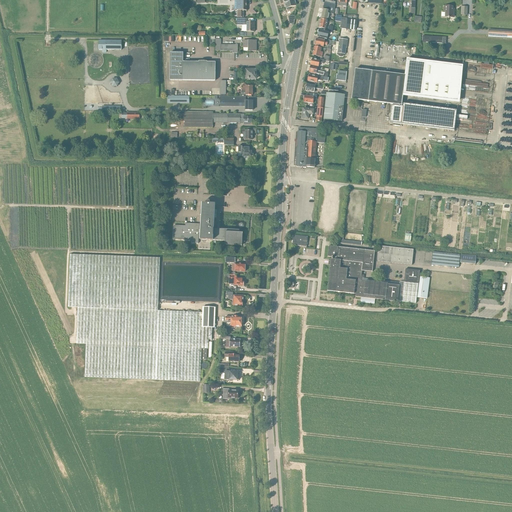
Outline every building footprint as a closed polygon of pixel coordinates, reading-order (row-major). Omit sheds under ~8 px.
[(234,9),(234,11),(237,11),(237,17),(244,17),(244,11),(247,11),(247,0),(230,0),(231,1),(235,1),(234,9)] [(296,6),(294,0),(283,0),(286,9),(296,6)] [(334,9),(335,5),(324,3),(321,18),(327,19),(329,13),(334,15),(334,14),(333,13),(334,9)] [(444,6),(444,11),(445,11),(445,13),(445,17),(449,17),(449,18),(449,17),(453,18),(454,11),(452,11),(452,7),(444,6)] [(236,18),(236,23),(237,23),(237,25),(244,25),(244,31),(246,31),(246,32),(247,32),(247,33),(240,33),(240,36),(252,37),(252,32),(254,32),(254,22),(248,22),(248,18),(236,18)] [(321,19),(319,27),(326,29),(327,21),(321,19)] [(347,20),(346,29),(355,30),(356,30),(357,20),(347,19),(347,20)] [(317,36),(324,38),(324,39),(327,40),(328,31),(319,29),(318,30),(318,31),(318,32),(317,36)] [(511,30),(488,29),(488,37),(511,38),(511,30)] [(329,40),(329,44),(331,44),(331,45),(336,46),(335,50),(338,50),(337,53),(337,55),(338,56),(340,57),(341,57),(343,57),(344,56),(344,54),(345,54),(346,48),(347,48),(348,40),(339,39),(339,37),(336,36),(336,42),(335,42),(335,41),(332,41),(329,40)] [(423,42),(446,44),(446,37),(423,36),(423,42)] [(215,39),(215,51),(232,51),(232,53),(234,53),(238,53),(238,45),(221,44),(221,39),(215,39)] [(316,39),(315,45),(323,47),(324,45),(327,45),(328,42),(324,41),(325,40),(316,39)] [(243,40),(243,48),(248,48),(248,51),(256,51),(256,41),(243,40)] [(121,41),(98,41),(98,50),(102,50),(102,53),(106,53),(106,50),(121,50),(121,41)] [(314,46),(312,55),(322,58),(323,53),(320,52),(321,48),(314,46)] [(183,53),(170,52),(170,63),(170,70),(170,72),(170,81),(182,81),(216,81),(216,79),(216,63),(207,63),(207,61),(199,61),(199,63),(183,62),(183,53)] [(311,59),(310,65),(318,67),(319,63),(323,64),(324,62),(323,62),(324,60),(320,59),(320,60),(311,59)] [(355,69),(351,99),(369,101),(381,103),(381,106),(384,106),(385,103),(402,106),(403,94),(458,101),(462,66),(407,59),(405,75),(372,71),(355,69)] [(310,66),(308,72),(323,75),(324,72),(317,71),(317,68),(310,66)] [(256,79),(256,78),(257,78),(258,78),(258,77),(258,76),(258,75),(257,75),(257,74),(256,74),(256,70),(246,70),(246,79),(256,79)] [(317,80),(323,81),(327,82),(327,80),(328,78),(327,77),(328,73),(325,73),(324,77),(323,76),(323,77),(320,76),(320,77),(318,77),(318,76),(309,75),(307,81),(317,83),(317,80)] [(117,79),(112,79),(109,83),(112,87),(117,87),(119,83),(117,79)] [(315,89),(323,90),(323,87),(315,86),(307,84),(305,91),(314,93),(315,89)] [(241,95),(248,95),(248,97),(252,97),(252,95),(253,86),(246,86),(246,85),(242,85),(242,86),(241,86),(241,95)] [(305,96),(304,103),(313,104),(313,100),(316,100),(317,94),(310,93),(310,96),(305,96)] [(323,120),(337,121),(338,122),(341,122),(342,122),(343,107),(344,107),(345,95),(326,93),(323,120)] [(221,105),(224,105),(224,107),(244,107),(244,109),(245,109),(245,110),(252,111),(253,101),(245,101),(241,101),(241,97),(221,97),(221,105)] [(316,121),(322,121),(324,98),(319,98),(316,121)] [(454,131),(456,110),(403,104),(403,107),(392,106),(390,123),(454,131)] [(302,118),(308,119),(308,117),(312,118),(312,115),(313,115),(313,110),(303,109),(302,118)] [(184,112),(184,113),(178,113),(178,119),(184,119),(184,128),(212,128),(212,123),(239,123),(239,124),(244,124),(244,125),(249,125),(249,124),(252,124),(252,117),(244,117),(244,114),(240,114),(213,114),(213,112),(184,112)] [(298,132),(296,166),(303,167),(306,167),(314,168),(314,165),(315,165),(315,163),(314,163),(316,143),(324,143),(325,133),(316,132),(317,129),(299,128),(299,132),(298,132)] [(245,131),(242,130),(242,134),(245,134),(245,139),(252,139),(253,131),(248,131),(245,131)] [(238,154),(241,156),(241,157),(244,157),(244,158),(245,160),(248,160),(250,158),(250,157),(251,157),(251,156),(252,155),(252,153),(251,152),(249,152),(249,148),(244,148),(242,148),(242,147),(238,147),(238,153),(238,154)] [(173,239),(192,241),(192,243),(198,244),(198,238),(200,239),(200,240),(225,241),(224,245),(242,246),(242,242),(243,233),(239,233),(239,230),(220,229),(214,229),(215,207),(215,204),(202,203),(201,227),(199,227),(199,224),(185,224),(185,226),(174,225),(173,239)] [(306,247),(307,237),(293,235),(292,245),(306,247)] [(355,297),(361,298),(375,299),(380,300),(385,300),(411,303),(415,303),(417,284),(418,284),(419,271),(415,270),(405,269),(404,282),(399,282),(395,281),(395,282),(364,278),(364,275),(361,275),(362,271),(372,272),(374,251),(338,247),(329,246),(327,257),(331,257),(331,259),(327,291),(356,294),(355,297)] [(379,246),(377,261),(409,265),(411,250),(379,246)] [(432,263),(432,265),(458,268),(460,255),(433,252),(433,253),(432,263)] [(70,255),(68,307),(77,308),(76,344),(86,344),(84,377),(200,382),(201,348),(208,349),(208,340),(211,340),(212,328),(214,328),(215,308),(203,307),(202,313),(158,311),(160,259),(70,255)] [(461,255),(460,262),(475,264),(476,256),(461,255)] [(245,272),(245,271),(246,270),(246,269),(245,268),(245,264),(235,264),(232,264),(232,271),(235,271),(235,272),(245,272)] [(244,286),(245,285),(245,283),(245,282),(244,282),(244,281),(243,281),(243,278),(238,278),(238,277),(234,277),(234,278),(232,278),(229,277),(229,278),(228,284),(231,284),(234,284),(234,285),(244,286)] [(420,277),(417,297),(427,298),(428,292),(428,290),(429,278),(420,277)] [(233,300),(233,301),(232,301),(232,302),(231,304),(232,305),(233,305),(233,306),(242,307),(243,306),(243,305),(243,303),(243,296),(233,295),(233,296),(233,293),(226,292),(226,296),(228,296),(228,299),(233,300)] [(242,317),(225,316),(225,321),(226,321),(226,326),(230,327),(242,327),(242,326),(242,325),(242,323),(242,322),(242,317)] [(226,339),(226,344),(225,344),(224,348),(229,348),(229,347),(240,348),(240,345),(242,346),(242,341),(240,340),(240,339),(230,339),(230,335),(224,335),(220,335),(220,339),(226,339)] [(225,357),(226,357),(225,362),(228,362),(228,361),(233,361),(233,362),(234,362),(239,362),(239,361),(240,361),(240,359),(239,358),(239,356),(236,355),(228,354),(229,354),(225,353),(225,357)] [(223,372),(225,372),(225,379),(228,380),(238,381),(238,380),(239,380),(239,375),(238,375),(238,372),(229,371),(229,369),(224,368),(223,372)] [(238,391),(229,391),(229,390),(223,389),(223,399),(232,400),(232,399),(238,399),(238,391)]
